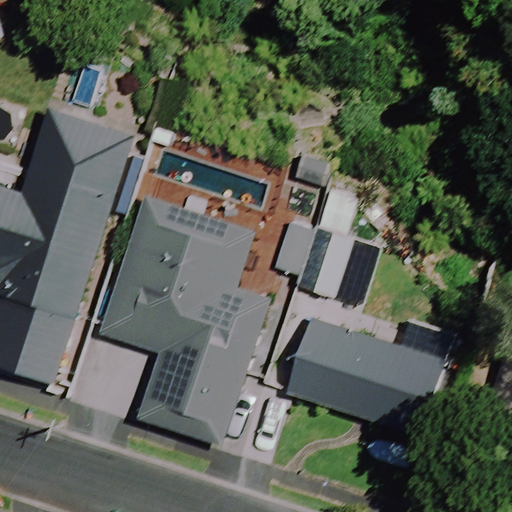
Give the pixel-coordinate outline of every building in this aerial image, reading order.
[(287,142),(168,100),(152,147),(270,189),(287,142)] [(0,302),(4,304),(0,317),(0,367),(59,387),(139,141),(56,114),(28,199),(0,190),(0,302)] [(310,149),(296,179),(328,194),(342,165),(310,149)] [(191,219),(150,206),(108,336),(167,354),(146,421),(228,447),(274,305),(240,294),(257,240),(191,219)] [(361,217),(331,208),(305,291),(372,311),(398,228),(361,217)] [(450,363),(322,320),(296,396),(424,439),(450,363)]
